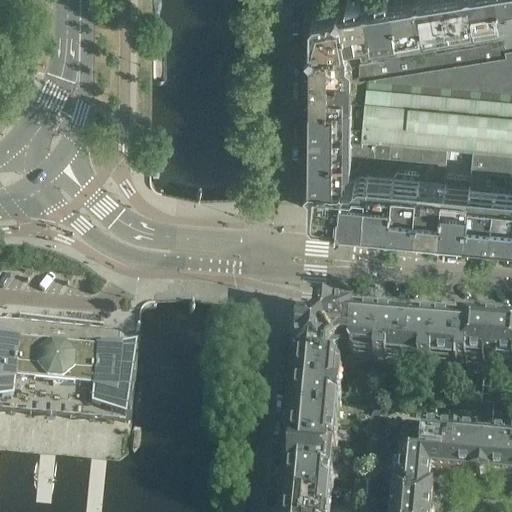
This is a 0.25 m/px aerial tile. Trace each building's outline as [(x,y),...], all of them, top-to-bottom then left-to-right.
[(511,0),(499,0),(502,15),(506,39),(508,54),(471,60),(432,67),(416,69),(398,72),(381,75),(369,77),(360,77),(347,77),(347,100),(346,100),(346,99),(335,99),(335,101),(333,101),(333,103),(313,103),(313,106),(311,106),(311,123),(312,123),(329,124),(346,124),(346,123),(347,123),(347,138),(359,138),(368,138),(376,139),(392,141),(407,142),(422,143),(448,146),(473,148),(511,151),(511,0)] [(424,27),(419,0),(370,0),(371,1),(367,1),(372,36),(424,27)] [(502,15),(499,0),(419,0),(424,27),(502,15)] [(372,36),(367,1),(363,2),(363,1),(355,2),(355,3),(345,5),(344,4),(317,8),(316,9),(316,10),(317,11),(314,14),(313,13),(312,14),(312,45),(314,45),(342,40),(346,43),(348,40),(372,36)] [(508,54),(506,39),(468,45),(471,60),(508,54)] [(347,100),(347,77),(348,45),(346,43),(342,40),(314,45),(312,45),(311,106),(313,106),(313,103),(333,103),(333,101),(335,101),(335,99),(346,99),(346,100),(347,100)] [(471,60),(468,45),(430,51),(432,67),(471,60)] [(432,67),(430,51),(413,54),(416,69),(432,67)] [(416,69),(413,54),(395,56),(398,72),(416,69)] [(398,72),(395,56),(379,59),(381,75),(398,72)] [(381,75),(379,59),(361,62),(360,77),(369,77),(381,75)] [(347,150),(347,138),(347,123),(346,123),(346,124),(329,124),(312,123),(311,123),(311,150),(347,150)] [(375,155),(376,139),(368,138),(359,138),(359,153),(375,155)] [(390,156),(392,141),(376,139),(375,155),(390,156)] [(405,157),(407,142),(392,141),(390,156),(405,157)] [(421,159),(422,143),(407,142),(405,157),(421,159)] [(446,161),(448,146),(422,143),(421,159),(446,161)] [(472,163),(473,148),(448,146),(446,161),(472,163)] [(511,151),(473,148),(472,163),(470,187),(466,226),(511,230),(511,151)] [(346,174),(347,150),(311,150),(310,177),(340,179),(343,178),(346,174)] [(339,215),(342,182),(345,179),(343,178),(340,179),(310,177),(310,207),(316,213),(339,215)] [(365,217),(368,178),(355,177),(351,180),(345,179),(342,182),(339,215),(365,217)] [(390,219),(394,180),(368,178),(365,217),(390,219)] [(416,222),(419,183),(394,180),(390,219),(416,222)] [(441,224),(444,185),(419,183),(416,222),(441,224)] [(466,226),(470,187),(444,185),(441,224),(466,226)] [(353,359),(356,320),(355,320),(355,317),(337,315),(317,313),(316,325),(312,328),(300,327),(298,348),(297,365),(300,365),(332,367),(332,359),(342,351),(351,351),(351,355),(353,359)] [(376,361),(380,323),(378,322),(372,319),(366,321),(356,320),(353,359),(376,361)] [(0,412),(111,423),(118,346),(119,331),(0,320),(0,412)] [(404,364),(407,329),(408,324),(402,324),(402,325),(380,323),(376,361),(376,366),(388,367),(388,362),(404,364)] [(432,371),(432,366),(435,329),(436,327),(413,326),(413,325),(408,324),(407,329),(404,364),(420,365),(420,370),(432,371)] [(457,368),(461,330),(460,330),(450,329),(444,325),(437,327),(437,328),(436,327),(435,329),(432,366),(457,368)] [(511,331),(505,331),(504,330),(486,328),(485,329),(461,327),(460,330),(461,330),(457,368),(469,369),(469,365),(511,368),(511,331)] [(337,396),(339,370),(337,367),(332,367),(300,365),(300,373),(299,373),(296,378),(298,384),(299,384),(298,393),(337,396)] [(372,384),(366,376),(360,381),(366,389),(372,384)] [(366,389),(360,381),(354,386),(360,394),(366,389)] [(379,391),(374,386),(372,384),(366,389),(373,397),(379,391)] [(373,397),(366,389),(360,394),(366,402),(373,397)] [(412,400),(409,390),(399,392),(402,403),(412,400)] [(402,403),(399,392),(390,395),(392,405),(402,403)] [(454,404),(455,393),(445,392),(444,403),(454,404)] [(334,424),(336,408),(341,408),(342,396),(337,396),(298,393),(296,415),(295,415),(294,420),(334,424)] [(464,405),(465,394),(455,393),(454,404),(464,405)] [(505,415),(506,405),(498,405),(497,415),(505,415)] [(377,429),(381,420),(372,415),(367,424),(377,429)] [(333,440),(334,424),(294,420),(295,426),(293,448),(332,452),(337,453),(338,441),(333,440)] [(372,437),(377,429),(367,424),(362,432),(372,437)] [(511,481),(511,439),(508,439),(508,444),(462,440),(463,435),(453,434),(452,437),(424,435),(425,433),(406,431),(404,454),(423,455),(421,467),(433,468),(432,474),(511,481)] [(329,480),(332,452),(293,448),(292,448),(291,457),(288,462),(290,468),(289,477),(290,477),(329,480)] [(431,490),(432,474),(433,468),(421,467),(423,455),(404,454),(401,486),(396,485),(395,496),(434,499),(435,493),(431,490)] [(327,508),(328,492),(333,492),(334,480),(329,480),(290,477),(288,499),(286,504),(327,508)] [(433,511),(433,510),(434,499),(395,496),(394,507),(400,507),(399,511),(433,511)]
